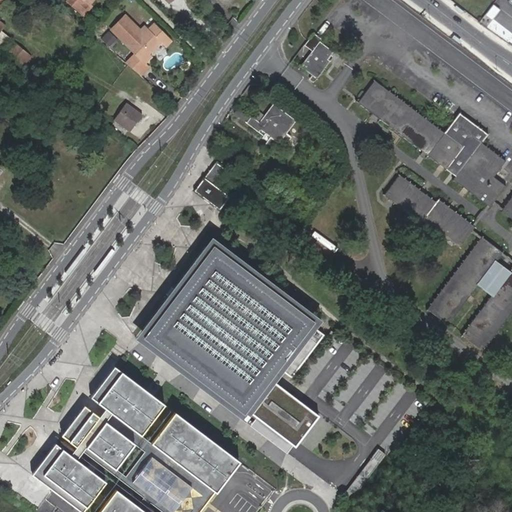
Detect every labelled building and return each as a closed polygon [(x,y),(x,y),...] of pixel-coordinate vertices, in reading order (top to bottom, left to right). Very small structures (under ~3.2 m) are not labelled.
[(493,18),(498,8),(491,4),(486,15),(493,18)] [(126,16),(122,20),(128,26),(132,22),(126,16)] [(122,20),(112,30),(127,45),(137,55),(128,63),(141,76),(150,67),(146,62),(153,56),(150,53),(161,41),(158,38),(163,32),(157,25),(151,32),(146,26),(141,31),(132,22),(128,26),(122,20)] [(161,41),(166,47),(172,41),(163,32),(158,38),(161,41)] [(325,57),(328,53),(330,50),(317,40),(319,38),(312,32),(303,44),(309,49),(298,64),(309,73),(314,77),(328,59),(325,57)] [(4,50),(23,65),(31,57),(11,41),(4,50)] [(377,117),(420,150),(423,147),(427,151),(425,154),(444,168),(460,145),(442,132),(373,79),(356,101),(371,112),(373,110),(379,115),(377,117)] [(126,101),(112,119),(129,132),(142,114),(126,101)] [(276,142),(284,132),(294,120),(271,103),(257,122),(248,115),(243,121),(256,132),(258,129),(262,132),(267,136),(276,142)] [(374,122),(377,117),(379,115),(373,110),(371,112),(367,117),(374,122)] [(485,133),(457,112),(442,132),(460,145),(444,168),(453,175),(478,142),(485,133)] [(288,135),(284,132),(276,142),(280,146),(288,135)] [(453,175),(451,177),(488,205),(503,185),(492,176),(503,160),(478,142),(453,175)] [(423,147),(420,150),(417,155),(422,158),(425,154),(427,151),(423,147)] [(216,163),(209,171),(219,179),(225,170),(216,163)] [(219,179),(209,171),(207,174),(216,181),(219,179)] [(205,177),(214,184),(216,181),(207,174),(205,177)] [(381,194),(418,222),(420,219),(457,247),(472,225),(436,198),(433,201),(397,174),(381,194)] [(203,178),(193,191),(218,209),(228,196),(203,178)] [(511,192),(499,209),(511,218),(511,192)] [(325,318),(212,233),(133,337),(245,421),(252,412),(257,416),(250,425),(289,454),(318,415),(273,381),(282,369),(291,376),(324,333),(317,328),(325,318)] [(480,236),(425,307),(445,323),(475,284),(494,259),(500,251),(480,236)] [(494,259),(475,284),(489,294),(508,269),(494,259)] [(489,294),(459,334),(480,350),(511,307),(511,264),(508,269),(489,294)] [(113,364),(89,395),(103,407),(139,434),(163,403),(113,364)] [(83,403),(60,433),(74,444),(75,445),(98,415),(97,415),(83,403)] [(103,407),(97,415),(98,415),(75,445),(74,444),(68,452),(74,457),(80,449),(120,480),(123,475),(113,468),(84,445),(104,419),(133,442),(143,449),(149,441),(139,434),(103,407)] [(238,460),(173,410),(149,441),(214,491),(229,472),(238,460)] [(104,419),(84,445),(113,468),(133,442),(104,419)] [(52,490),(80,511),(104,480),(74,457),(68,452),(53,441),(29,472),(52,490)] [(197,511),(214,491),(149,441),(143,449),(123,475),(120,480),(143,497),(137,505),(143,510),(149,502),(161,511),(197,511)] [(137,505),(114,487),(94,511),(145,511),(143,510),(137,505)] [(0,496),(0,511),(21,511),(1,496),(0,496)]
